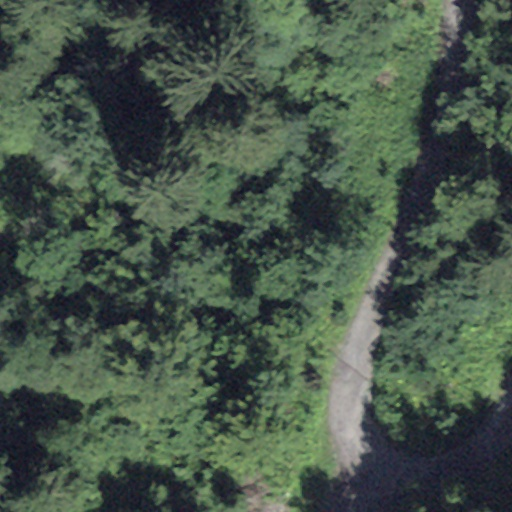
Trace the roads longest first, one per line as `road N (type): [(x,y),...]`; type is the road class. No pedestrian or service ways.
road 1 (track): [(385,475),(349,397),(455,0)]
road 2 (track): [(511,433),(503,451),(385,475)]
